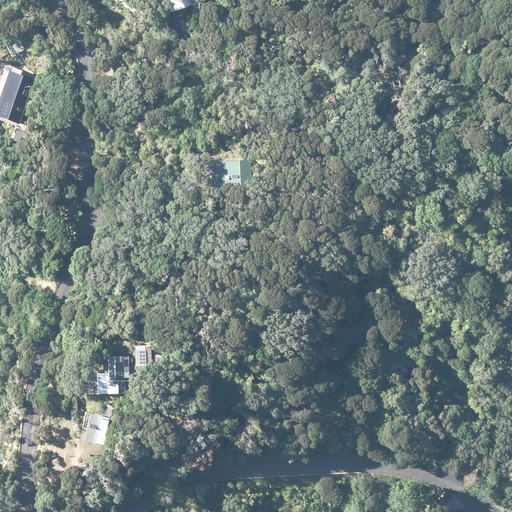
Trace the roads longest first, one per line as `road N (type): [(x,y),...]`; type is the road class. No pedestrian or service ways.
road 1 (tertiary): [(35,511),(23,480),(49,307),(88,229),(80,46),(51,0)]
road 2 (tertiary): [(486,511),(445,478),(389,462),(223,469),(172,482),(122,511)]
